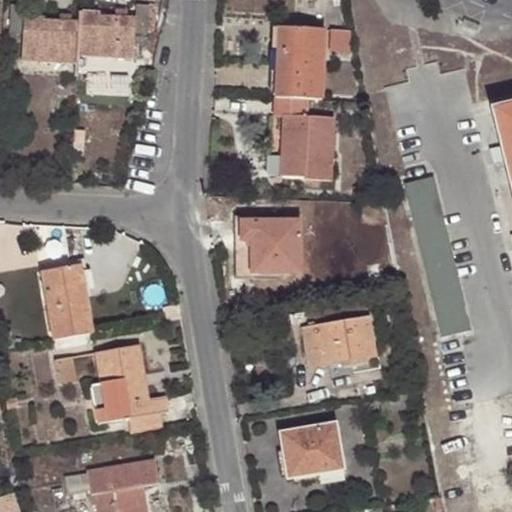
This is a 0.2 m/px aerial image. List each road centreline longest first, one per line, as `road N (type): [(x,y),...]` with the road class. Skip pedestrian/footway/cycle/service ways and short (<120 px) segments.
road 1 (residential): [(229,511),(176,213)]
road 2 (residential): [(176,213),(191,0)]
road 3 (residential): [(176,213),(0,201)]
